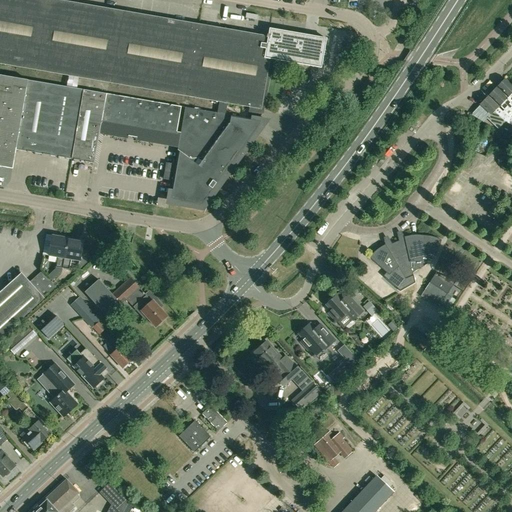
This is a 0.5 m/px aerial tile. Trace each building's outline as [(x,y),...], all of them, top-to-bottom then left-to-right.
[(0,0),(0,63),(192,97),(220,102),(218,113),(226,114),(228,103),(250,107),(248,118),(261,121),(261,120),(259,118),(261,115),(259,113),(261,111),(261,109),(268,66),(275,62),(277,60),(321,68),(326,39),(313,36),(312,36),(310,33),(308,35),(269,29),(268,35),(267,34),(266,36),(260,35),(245,33),(230,30),(219,28),(209,27),(199,25),(195,24),(192,23),(126,12),(123,11),(91,6),(70,2),(70,0),(58,0),(57,0),(0,0)] [(15,149),(28,80),(0,75),(0,166),(12,169),(16,150),(15,149)] [(511,86),(504,79),(497,87),(508,97),(506,98),(511,103),(511,86)] [(15,149),(16,150),(16,149),(94,163),(99,134),(101,121),(106,93),(28,80),(15,149)] [(496,88),(489,96),(504,110),(503,112),(506,115),(511,118),(511,103),(506,98),(496,88)] [(99,131),(99,134),(178,148),(179,145),(180,135),(176,134),(181,106),(107,94),(102,121),(101,121),(99,131)] [(503,112),(487,97),(480,104),(480,105),(491,115),(494,111),(502,119),(506,121),(511,125),(511,124),(511,118),(506,115),(503,112)] [(178,148),(169,198),(201,204),(209,192),(210,192),(217,181),(253,132),(261,121),(248,118),(218,113),(185,107),(180,135),(179,145),(178,148)] [(172,164),(166,163),(163,179),(169,180),(172,164)] [(430,236),(424,236),(417,235),(414,235),(411,235),(404,237),(401,238),(398,239),(399,241),(392,244),(391,242),(388,244),(385,245),(385,244),(380,247),(378,248),(374,252),(373,253),(369,257),(383,270),(388,274),(384,278),(387,280),(403,276),(405,279),(413,276),(413,272),(427,264),(427,258),(432,260),(441,240),(436,238),(430,236)] [(62,268),(67,239),(52,236),(49,256),(58,257),(56,267),(62,268)] [(67,239),(62,268),(69,269),(71,259),(79,261),(76,267),(80,268),(87,262),(89,251),(82,250),(84,241),(67,239)] [(41,271),(29,282),(44,298),(56,288),(51,282),(47,278),(41,271)] [(0,292),(0,338),(44,299),(44,298),(29,282),(21,273),(0,292)] [(139,288),(130,278),(112,295),(98,280),(84,292),(107,317),(126,300),(139,288)] [(447,294),(429,282),(420,296),(438,308),(447,294)] [(141,311),(155,327),(167,316),(160,309),(163,306),(149,291),(145,295),(139,288),(126,300),(131,305),(138,299),(145,307),(141,311)] [(348,295),(342,300),(337,294),(327,304),(332,310),(328,313),(333,319),(335,319),(335,321),(336,323),(343,316),(349,316),(352,320),(363,311),(348,295)] [(369,303),(365,307),(372,315),(377,311),(369,303)] [(56,316),(41,331),(48,339),(64,325),(56,316)] [(391,321),(387,325),(392,332),(397,328),(391,321)] [(99,322),(93,328),(99,335),(100,334),(108,343),(108,342),(113,348),(115,346),(118,349),(116,351),(111,355),(122,368),(132,359),(113,338),(115,336),(107,328),(105,329),(99,322)] [(320,324),(315,329),(310,323),(299,333),(304,339),(300,342),(314,357),(324,348),(325,349),(335,340),(320,324)] [(26,324),(4,343),(14,354),(36,335),(26,324)] [(266,341),(253,353),(267,368),(274,363),(276,365),(275,365),(282,373),(281,374),(288,382),(300,370),(294,363),(293,364),(286,356),(282,359),(266,341)] [(339,363),(347,371),(357,361),(344,346),(338,351),(344,358),(339,363)] [(101,364),(86,348),(79,354),(81,356),(71,365),(77,371),(77,372),(78,371),(81,375),(81,376),(82,376),(93,388),(95,387),(97,389),(104,382),(102,379),(104,378),(103,378),(109,373),(105,369),(106,368),(105,368),(101,364),(102,364),(101,363),(101,364)] [(75,386),(64,373),(55,364),(37,380),(45,388),(47,385),(56,395),(55,396),(56,397),(50,403),(63,417),(76,405),(76,403),(67,393),(75,386)] [(312,383),(293,401),(301,410),(320,392),(312,383)] [(11,388),(6,393),(11,397),(7,400),(16,409),(18,407),(23,403),(24,402),(11,388)] [(202,414),(218,431),(227,423),(210,406),(202,414)] [(31,431),(24,438),(33,448),(40,442),(41,442),(51,433),(28,408),(23,412),(32,422),(33,420),(36,423),(29,429),(31,431)] [(195,420),(179,436),(194,452),(211,437),(195,420)] [(314,445),(334,467),(339,464),(333,458),(339,452),(342,455),(345,458),(353,451),(342,439),(344,438),(339,433),(334,437),(330,432),(314,445)] [(8,456),(5,452),(3,452),(1,451),(0,452),(0,473),(3,477),(4,476),(7,476),(10,473),(10,471),(15,466),(8,458),(8,456)] [(376,475),(341,511),(374,511),(394,492),(376,475)] [(79,493),(73,487),(66,480),(45,499),(44,498),(41,501),(42,502),(31,511),(70,511),(75,507),(73,504),(80,497),(77,494),(79,493)] [(123,511),(128,502),(109,482),(99,492),(111,505),(107,511),(123,511)]
